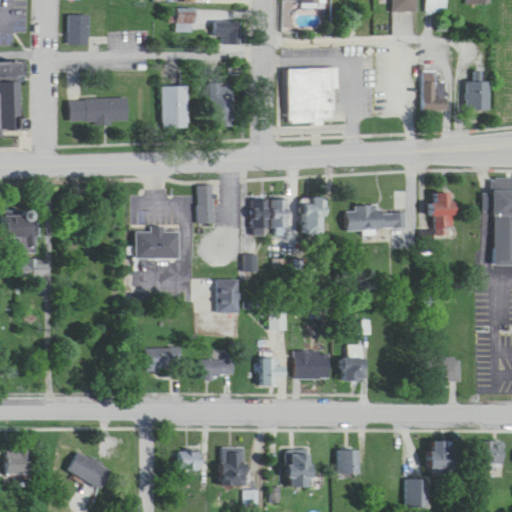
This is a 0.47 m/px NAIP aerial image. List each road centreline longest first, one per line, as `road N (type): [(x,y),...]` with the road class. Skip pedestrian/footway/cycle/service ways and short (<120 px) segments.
road 1 (secondary): [(0,162),(511,145)]
road 2 (residential): [(511,403),(0,400)]
road 3 (residential): [(46,161),(48,0)]
road 4 (residential): [(266,157),(268,0)]
